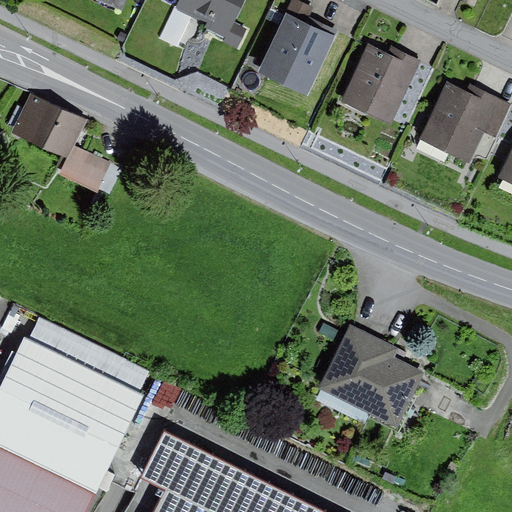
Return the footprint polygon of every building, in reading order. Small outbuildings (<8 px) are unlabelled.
[(174,0),(172,6),(232,34),(247,0),(174,0)] [(313,6),(300,0),(292,0),(259,69),(308,92),(336,34),(306,20),(313,6)] [(392,51),(375,42),(351,91),(394,113),(423,55),(396,42),(392,51)] [(470,91),(449,83),(429,133),(473,151),(485,122),(499,128),(510,100),(472,85),(470,91)] [(92,117),(35,91),(17,130),(69,153),(61,171),(100,189),(113,160),(79,145),(92,117)] [(404,343),(354,321),(323,393),(401,428),(426,372),(397,359),(404,343)] [(91,511),(149,392),(28,334),(0,392),(0,511),(91,511)] [(333,511),(170,429),(146,474),(173,487),(160,511),(333,511)]
